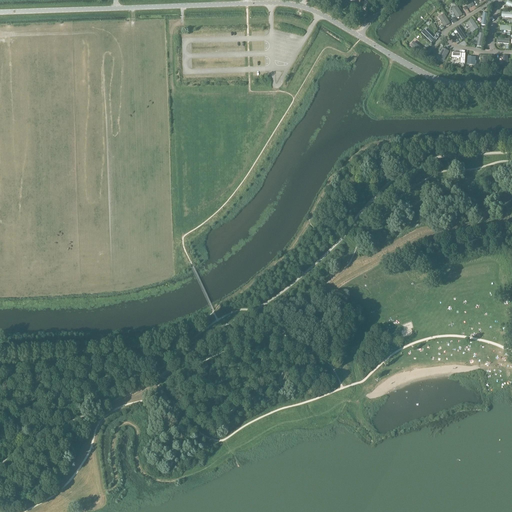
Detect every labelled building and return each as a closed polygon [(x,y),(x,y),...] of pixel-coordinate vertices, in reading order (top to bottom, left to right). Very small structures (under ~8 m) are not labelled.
[(461,11),(456,0),(448,0),(442,5),(440,7),(451,24),(464,16),(461,11)] [(476,8),(472,0),(456,0),(461,11),(464,16),(476,8)] [(488,0),(472,0),(476,8),(488,0)] [(511,2),(506,0),(502,0),(500,11),(511,12),(511,2)] [(471,17),(481,30),(486,31),(491,4),(471,17)] [(451,24),(440,7),(431,15),(430,16),(433,22),(437,28),(439,32),(451,24)] [(511,12),(500,11),(497,24),(511,25),(511,12)] [(433,22),(430,16),(425,22),(417,30),(432,45),(441,35),(441,34),(440,34),(440,33),(439,32),(437,28),(433,22)] [(464,22),(457,26),(466,39),(481,30),(471,17),(464,22)] [(511,25),(497,24),(495,37),(511,39),(511,33),(511,32),(511,25)] [(466,39),(457,26),(452,30),(449,33),(448,34),(448,37),(449,39),(451,42),(454,43),(456,44),(457,45),(466,39)] [(432,45),(417,30),(405,42),(404,43),(424,59),(430,53),(426,50),(432,45)] [(486,31),(481,30),(466,39),(457,45),(466,46),(475,47),(483,50),(486,31)] [(511,39),(495,37),(494,42),(493,46),(494,48),(495,50),(497,51),(509,51),(511,39)] [(426,58),(452,67),(453,65),(453,51),(437,46),(426,58)] [(453,67),(466,68),(467,64),(467,54),(454,52),(453,67)] [(479,68),(481,55),(476,54),(467,54),(467,68),(479,68)] [(482,63),(481,68),(496,69),(496,54),(482,55),(482,63)] [(499,54),(496,54),(496,69),(508,69),(508,54),(499,54)]
